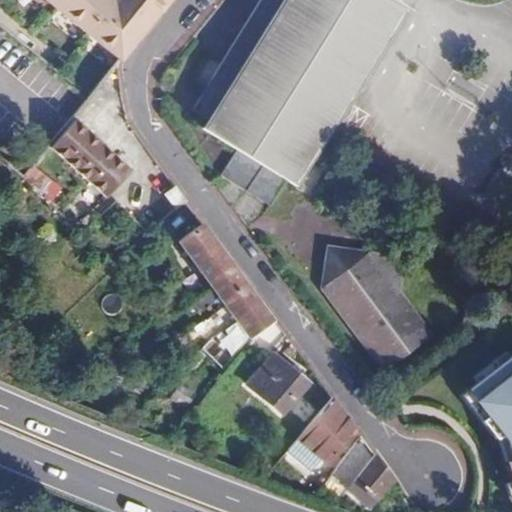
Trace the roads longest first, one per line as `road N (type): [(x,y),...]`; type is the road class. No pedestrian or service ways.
road 1 (unclassified): [(199,0),(140,70),(134,110),(387,453),(428,478)]
road 2 (primary): [(255,511),(0,410)]
road 3 (unknown): [(511,154),(499,174),(479,181),(381,123),(371,102),(390,67)]
road 4 (unknown): [(390,67),(425,17),(511,71)]
road 5 (primary): [(0,457),(140,511)]
road 6 (unknown): [(390,67),(511,138)]
